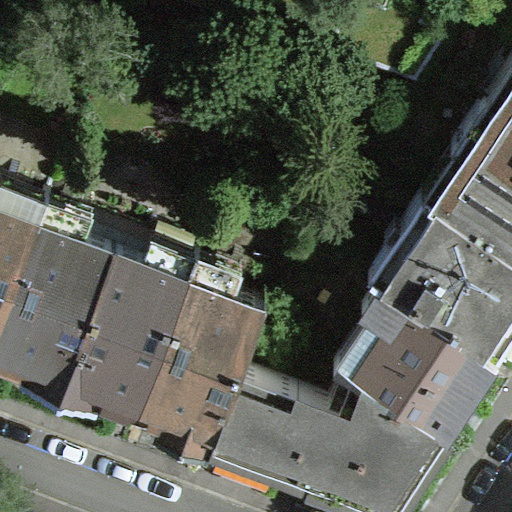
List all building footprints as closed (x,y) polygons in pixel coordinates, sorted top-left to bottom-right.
[(214,0),(237,8),(240,0),(214,0)] [(240,0),(237,8),(236,9),(331,45),(332,42),(412,72),(459,2),(455,0),(240,0)] [(423,183),(511,241),(511,47),(422,182),(423,183)] [(380,268),(495,345),(505,330),(511,319),(511,241),(423,183),(371,262),(380,268)] [(0,306),(39,205),(0,189),(0,306)] [(58,381),(114,233),(39,205),(0,306),(0,347),(4,349),(23,356),(19,365),(58,381)] [(111,390),(136,399),(188,261),(114,233),(58,381),(96,395),(100,385),(111,390)] [(206,442),(211,428),(239,353),(258,303),(265,294),(266,291),(188,261),(136,399),(155,407),(172,413),(167,427),(206,442)] [(353,358),(445,419),(455,405),(495,345),(380,268),(362,297),(384,312),(353,358)] [(344,479),(393,497),(445,419),(353,358),(352,357),(339,391),(239,353),(211,428),(293,459),(308,465),(304,476),(340,490),(344,479)]
